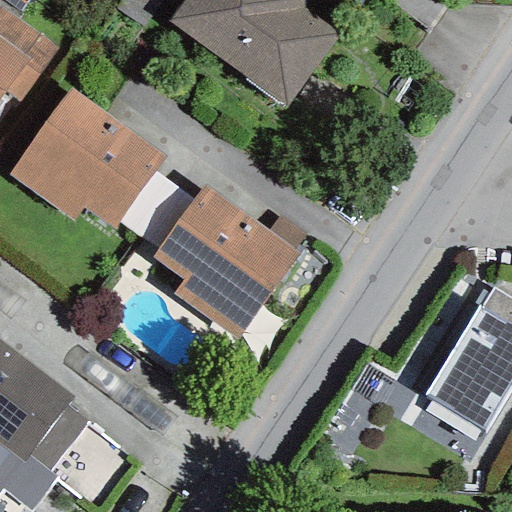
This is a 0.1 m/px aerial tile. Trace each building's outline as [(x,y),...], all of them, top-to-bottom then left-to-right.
[(2,0),(19,12),(26,0),(2,0)] [(120,0),(114,9),(143,28),(162,0),(120,0)] [(316,0),(183,0),(167,22),(284,108),(347,23),(316,0)] [(0,9),(0,38),(28,59),(3,93),(19,104),(58,51),(0,9)] [(0,38),(0,96),(3,93),(28,59),(0,38)] [(166,156),(70,86),(5,174),(71,222),(81,208),(111,230),(118,222),(153,172),(166,156)] [(153,172),(118,222),(156,250),(192,200),(153,172)] [(267,231),(204,184),(192,200),(156,250),(150,258),(182,282),(172,294),(235,340),(245,328),(299,254),(293,249),(267,231)] [(267,231),(293,249),(305,233),(279,214),(267,231)] [(477,306),(423,394),(482,430),(511,381),(511,302),(492,290),(480,308),(477,306)] [(72,397),(0,342),(0,447),(22,464),(30,455),(48,470),(83,423),(64,408),(72,397)] [(31,511),(58,477),(48,470),(30,455),(22,464),(0,447),(0,493),(3,489),(31,511)]
